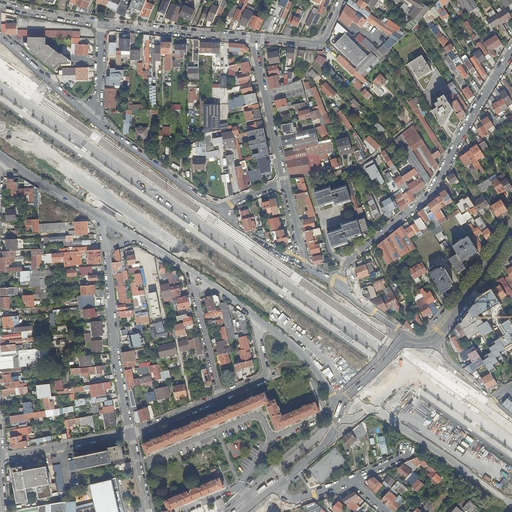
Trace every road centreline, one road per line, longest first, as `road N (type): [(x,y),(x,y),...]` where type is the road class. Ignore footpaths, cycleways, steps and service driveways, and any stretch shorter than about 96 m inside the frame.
road 1 (tertiary): [(0,87),(408,373)]
road 2 (residential): [(511,50),(427,197),(331,284),(306,270)]
road 3 (residential): [(130,433),(105,245)]
road 4 (unknown): [(219,209),(96,118)]
road 5 (residential): [(101,24),(253,38)]
road 6 (residential): [(283,182),(253,38)]
road 7 (residential): [(254,316),(298,349),(359,416)]
road 8 (primary): [(412,370),(496,256)]
road 9 (residential): [(130,433),(0,460)]
road 10 (unknown): [(408,373),(511,455)]
road 11 (unknown): [(298,242),(283,182),(219,209)]
road 12 (unknown): [(96,118),(0,37)]
road 13 (tertiary): [(511,446),(412,370)]
